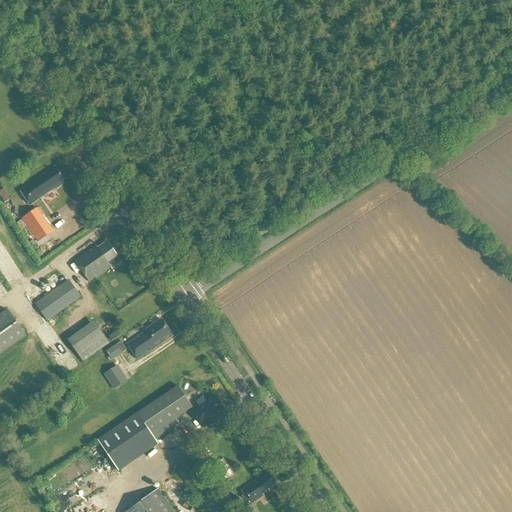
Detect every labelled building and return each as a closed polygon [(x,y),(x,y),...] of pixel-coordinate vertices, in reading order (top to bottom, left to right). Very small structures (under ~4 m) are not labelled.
[(31,206),(55,190),(56,191),(64,186),(62,183),(65,181),(56,168),(21,192),(31,206)] [(0,189),(0,196),(3,202),(10,199),(5,188),(0,189)] [(37,243),(50,234),(39,217),(26,225),(37,243)] [(74,262),(89,282),(110,267),(108,263),(116,257),(106,242),(97,249),(96,247),(74,262)] [(81,297),(69,280),(35,304),(47,321),(81,297)] [(0,355),(26,336),(7,310),(0,314),(0,355)] [(147,330),(147,331),(148,332),(129,345),(139,359),(151,350),(152,352),(173,337),(161,320),(147,330)] [(109,344),(94,322),(68,340),(83,362),(109,344)] [(109,337),(112,341),(121,334),(118,330),(109,337)] [(112,348),(106,352),(112,360),(117,356),(112,348)] [(128,380),(118,365),(104,375),(114,390),(128,380)] [(97,441),(118,472),(158,445),(155,440),(179,423),(176,419),(193,408),(178,386),(97,441)] [(216,396),(193,411),(204,428),(214,422),(212,421),(226,412),(216,396)] [(223,458),(212,464),(222,481),(232,475),(223,458)] [(194,459),(177,472),(205,511),(226,511),(230,509),(194,459)] [(276,484),(270,475),(256,484),(255,482),(241,491),(250,505),(269,492),(268,489),(276,484)] [(174,511),(158,489),(126,511),(174,511)] [(237,500),(230,505),(234,511),(241,506),(237,500)]
